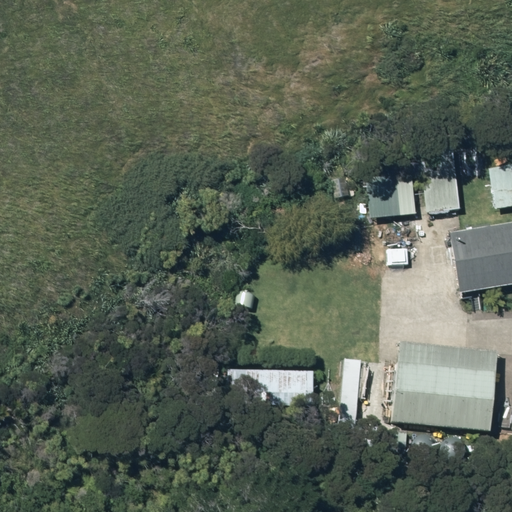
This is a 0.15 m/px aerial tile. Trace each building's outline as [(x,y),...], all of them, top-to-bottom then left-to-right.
[(511,204),(511,122),(478,128),(490,208),(511,204)] [(423,213),(454,209),(449,173),(419,177),(423,213)] [(399,214),(414,215),(413,193),(399,194),(399,214)] [(373,201),(356,203),(359,222),(375,219),(373,201)] [(511,222),(444,234),(453,292),(511,282),(511,222)] [(384,421),(484,432),(492,352),(392,342),(384,421)] [(354,441),(358,362),(342,362),(338,440),(354,441)] [(220,406),(307,408),(308,372),(221,371),(220,406)]
